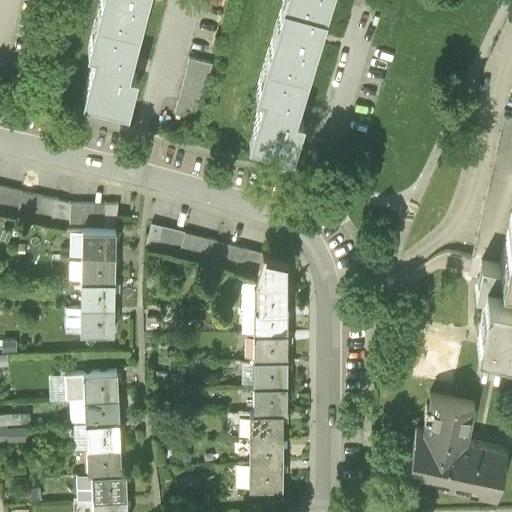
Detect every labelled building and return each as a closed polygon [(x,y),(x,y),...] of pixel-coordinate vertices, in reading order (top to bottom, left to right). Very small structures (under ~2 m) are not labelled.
[(98,0),(95,14),(137,24),(143,0),(98,0)] [(281,0),(264,57),(305,70),(316,34),(324,11),(287,0),(281,0)] [(287,0),(324,11),(326,0),(287,0)] [(137,24),(95,14),(87,43),(95,45),(83,91),(127,102),(136,67),(126,65),(128,59),(137,24)] [(197,117),(211,61),(188,55),(174,111),(197,117)] [(305,70),(264,57),(255,86),(262,89),(248,134),(291,148),(301,114),(292,111),(294,104),(305,70)] [(55,197),(0,184),(0,208),(70,225),(82,225),(115,226),(118,202),(104,202),(70,201),(55,197)] [(511,215),(509,215),(500,263),(480,259),(478,271),(474,289),(482,290),(475,328),(511,335),(511,215)] [(263,250),(152,221),(145,244),(257,273),(263,250)] [(115,226),(82,225),(81,251),(115,251),(115,233),(115,226)] [(253,303),(286,303),(286,278),(286,256),(263,250),(257,273),(255,277),(254,277),(253,303)] [(115,251),(81,251),(81,276),(114,277),(115,258),(115,251)] [(114,277),(81,276),(80,301),(114,302),(114,283),(114,277)] [(114,302),(80,301),(80,327),(113,328),(113,309),(114,302)] [(286,303),(253,303),(253,328),(286,328),(286,310),(286,303)] [(286,328),(253,328),(253,353),(286,353),(286,335),(286,328)] [(14,335),(0,335),(0,346),(14,346),(14,335)] [(253,353),(253,379),(286,379),(286,361),(286,353),(253,353)] [(64,367),(66,393),(84,392),(117,390),(116,371),(116,365),(64,367)] [(286,379),(253,379),(253,405),(282,405),(286,405),(286,386),(286,379)] [(415,423),(404,471),(496,494),(507,444),(467,435),(468,432),(469,428),(475,399),(429,389),(420,424),(415,423)] [(118,397),(117,390),(84,392),(85,417),(118,416),(118,397)] [(249,430),(282,430),(282,412),(282,405),(253,405),(249,405),(249,430)] [(27,409),(0,410),(0,420),(27,419),(27,409)] [(118,416),(85,417),(86,443),(119,441),(119,423),(118,416)] [(22,422),(0,423),(0,437),(23,437),(22,422)] [(249,455),(282,455),(282,438),(282,430),(249,430),(249,455)] [(119,441),(86,443),(88,469),(91,468),(120,467),(120,448),(119,441)] [(282,455),(249,455),(248,482),(282,482),(282,463),(282,455)] [(93,494),(126,493),(125,474),(125,467),(120,467),(91,468),(93,494)] [(34,485),(23,486),(24,496),(35,495),(34,485)] [(126,493),(93,494),(93,511),(126,511),(126,500),(126,493)]
